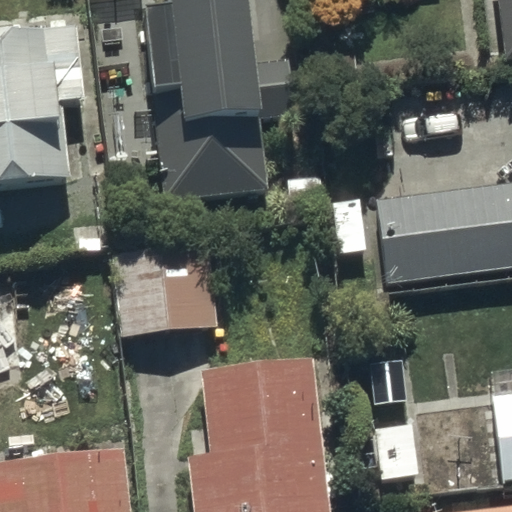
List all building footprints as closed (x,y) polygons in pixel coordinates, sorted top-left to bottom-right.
[(165,0),(167,20),(140,23),(147,101),(154,101),(162,200),(263,191),(256,120),(292,117),(287,60),(250,63),(244,0),(165,0)] [(511,0),(493,0),(504,78),(511,76),(511,0)] [(59,120),(79,119),(74,54),(0,57),(0,211),(23,210),(65,199),(59,120)] [(511,213),(511,201),(373,216),(382,297),(511,283),(511,213)] [(207,257),(109,266),(119,354),(215,345),(207,257)] [(12,289),(0,290),(0,383),(22,381),(12,289)] [(324,511),(311,377),(197,389),(208,475),(184,478),(187,511),(324,511)] [(499,496),(511,494),(511,407),(490,410),(499,496)] [(374,442),(375,492),(415,490),(413,440),(374,442)] [(123,511),(120,469),(0,479),(0,511),(123,511)]
